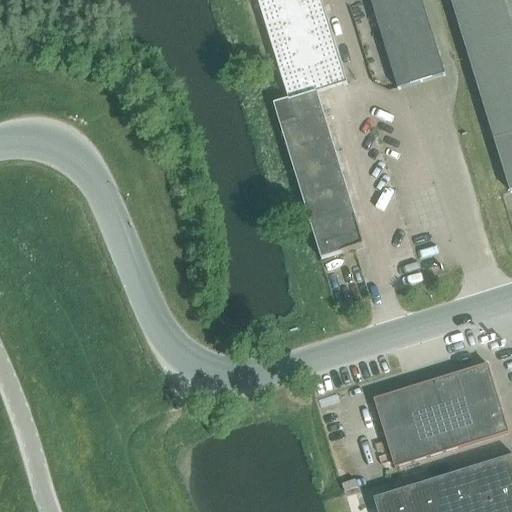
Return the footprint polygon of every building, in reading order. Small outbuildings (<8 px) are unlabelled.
[(274,106),(322,261),(366,248),(318,93),(348,84),(321,0),(259,0),(290,101),(274,106)] [(370,0),(399,90),(446,75),(422,0),(370,0)] [(511,0),(450,0),(511,193),(511,192),(511,0)] [(375,401),(396,469),(510,434),(489,366),(375,401)] [(378,511),(511,511),(511,458),(375,501),(378,511)]
